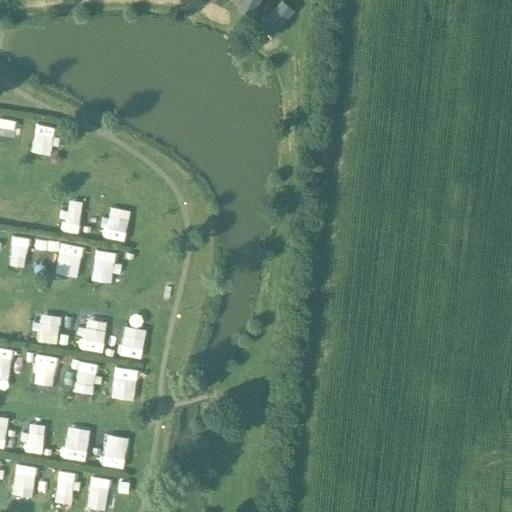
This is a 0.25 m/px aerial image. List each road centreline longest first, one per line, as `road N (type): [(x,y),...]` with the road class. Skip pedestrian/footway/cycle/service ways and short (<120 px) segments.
road 1 (track): [(126,511),(144,422),(0,398)]
road 2 (track): [(0,167),(179,200)]
road 3 (track): [(173,314),(0,283)]
